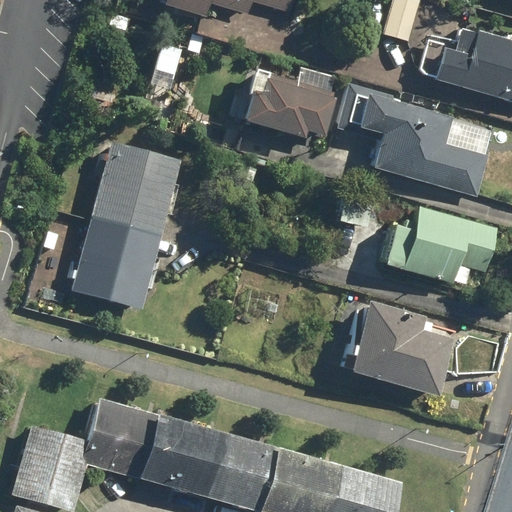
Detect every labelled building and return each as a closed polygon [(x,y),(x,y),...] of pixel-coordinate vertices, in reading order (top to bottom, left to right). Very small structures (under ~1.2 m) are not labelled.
[(160,0),(159,2),(208,16),(210,5),(248,15),(251,3),(289,13),(292,0),(160,0)] [(421,1),(416,0),(388,0),(379,34),(410,42),(421,1)] [(461,53),(443,48),(435,78),(453,83),(453,85),(511,101),(511,39),(468,28),(461,53)] [(182,50),(160,44),(149,84),(171,90),(182,50)] [(238,116),(322,139),(335,94),(250,71),(238,116)] [(488,155),(482,154),(491,122),(347,83),(335,125),(379,137),(370,168),(476,197),(488,155)] [(181,160),(108,141),(68,289),(141,308),(181,160)] [(374,196),(346,188),(337,220),(365,228),(374,196)] [(383,265),(451,284),(457,263),(484,271),(496,227),(415,205),(409,228),(394,224),(383,265)] [(349,371),(438,396),(458,326),(368,301),(349,371)] [(390,511),(400,478),(95,395),(83,438),(28,423),(9,492),(72,508),(84,463),(266,511),(390,511)] [(48,511),(11,502),(7,511),(48,511)]
